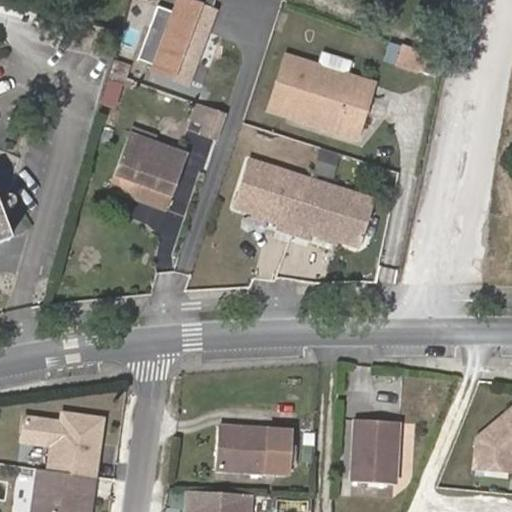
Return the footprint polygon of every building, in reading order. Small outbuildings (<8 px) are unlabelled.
[(192,0),(176,0),(150,71),(189,86),(218,10),(192,0)] [(419,49),(395,40),(388,59),(412,67),(419,49)] [(434,74),(437,55),(419,49),(412,67),(434,74)] [(347,72),(350,61),(320,53),(317,63),(347,72)] [(371,85),(282,56),(268,103),(300,112),(297,121),(354,138),(371,85)] [(105,79),(97,103),(113,108),(121,83),(105,79)] [(300,112),(268,103),(266,110),(297,121),(300,112)] [(223,117),(207,111),(199,136),(215,141),(223,117)] [(133,131),(111,190),(164,211),(185,157),(157,147),(159,141),(133,131)] [(326,231),(336,235),(356,241),(372,197),(310,175),(251,155),(235,200),(278,215),(275,222),(291,228),(307,233),(310,226),(326,231)] [(0,240),(9,237),(0,212),(0,240)] [(334,240),(336,235),(326,231),(324,237),(334,240)] [(399,412),(356,411),(355,474),(397,474),(399,412)] [(89,477),(93,449),(98,450),(102,419),(61,413),(60,422),(23,417),(20,442),(50,446),(47,471),(89,477)] [(511,416),(474,443),(471,469),(507,473),(509,462),(511,459),(511,416)] [(269,431),(218,429),(215,472),(267,475),(269,431)] [(289,475),(292,433),(269,431),(267,475),(289,475)] [(94,477),(98,450),(93,449),(89,477),(94,477)] [(89,511),(91,499),(86,498),(89,477),(47,471),(37,469),(30,511),(89,511)] [(242,511),(244,494),(188,492),(186,511),(242,511)]
